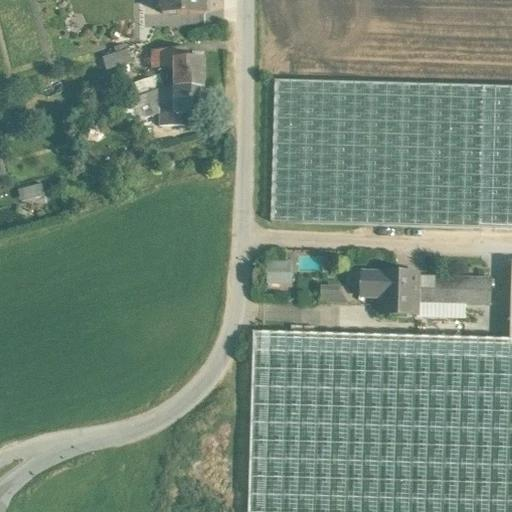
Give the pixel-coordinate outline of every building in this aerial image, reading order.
[(205,0),(162,0),(162,15),(205,15),(205,0)] [(187,49),(150,51),(151,69),(172,68),(172,88),(205,87),(205,59),(188,59),(187,49)] [(127,51),(102,58),(106,71),(130,64),(127,51)] [(511,88),(275,81),(272,223),(511,229),(511,88)] [(205,87),(172,88),(172,108),(158,108),(159,127),(185,127),(185,115),(205,115),(205,87)] [(130,100),(135,116),(138,115),(140,120),(153,117),(146,95),(136,98),(130,100)] [(21,200),(43,194),(40,183),(18,189),(21,200)] [(292,283),(292,261),(275,260),(275,283),(292,283)] [(418,275),(380,274),(380,278),(376,278),(372,274),(367,274),(362,278),(362,293),(366,297),(372,297),(376,293),(380,294),(380,298),(382,297),(382,315),(417,315),(417,304),(433,304),(433,278),(418,277),(418,275)] [(491,279),(433,278),(433,304),(490,306),(491,279)] [(511,511),(511,353),(262,346),(257,511),(511,511)]
